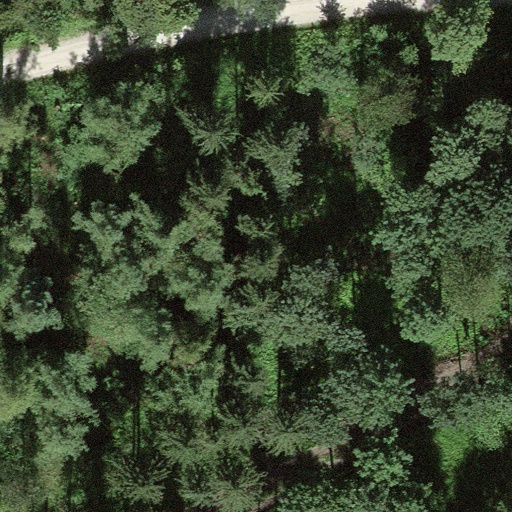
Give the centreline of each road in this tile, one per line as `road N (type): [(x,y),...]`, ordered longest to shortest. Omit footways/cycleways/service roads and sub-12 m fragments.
road 1 (track): [(212,511),(511,345)]
road 2 (track): [(249,0),(0,54)]
